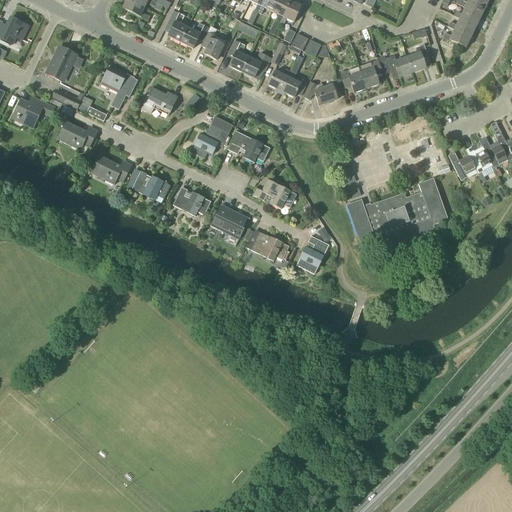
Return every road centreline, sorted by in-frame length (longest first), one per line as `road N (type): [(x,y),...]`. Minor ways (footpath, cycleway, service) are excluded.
road 1 (residential): [(219,86),(273,117),(322,129),(465,80)]
road 2 (primary): [(358,511),(511,353)]
road 3 (unclassified): [(398,511),(511,392)]
road 4 (residential): [(294,234),(156,157)]
road 5 (residential): [(95,28),(219,86)]
